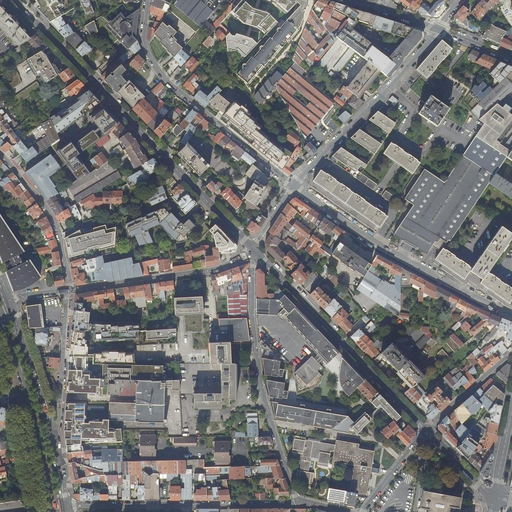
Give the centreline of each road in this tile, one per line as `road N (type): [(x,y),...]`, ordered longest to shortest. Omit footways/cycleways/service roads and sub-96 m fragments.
road 1 (tertiary): [(12,0),(250,248)]
road 2 (residential): [(250,248),(260,387),(297,503)]
road 3 (residential): [(293,183),(384,251),(511,316)]
road 4 (tertiary): [(250,248),(425,430)]
road 5 (residential): [(147,0),(142,41),(159,72),(293,183)]
road 6 (residential): [(68,505),(297,503)]
road 7 (residential): [(436,28),(293,183)]
road 8 (residential): [(250,248),(212,270),(66,290)]
road 9 (residential): [(0,154),(50,219),(66,290)]
road 10 (residential): [(50,442),(66,290)]
road 11 (secondary): [(50,442),(9,310)]
